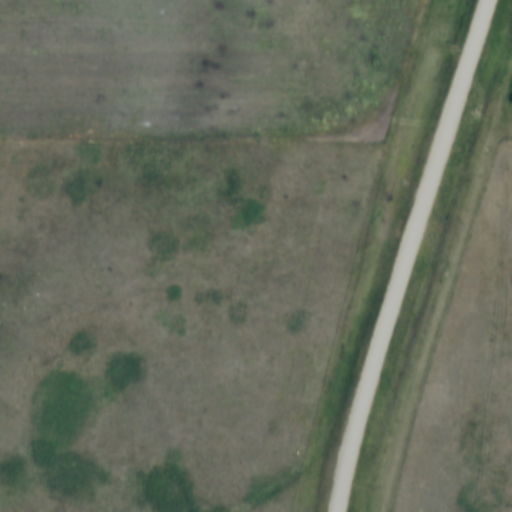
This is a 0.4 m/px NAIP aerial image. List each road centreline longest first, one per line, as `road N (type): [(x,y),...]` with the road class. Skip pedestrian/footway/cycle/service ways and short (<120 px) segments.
road 1 (residential): [(336,511),(490,0)]
road 2 (track): [(0,240),(79,289),(160,374),(279,420),(344,476)]
